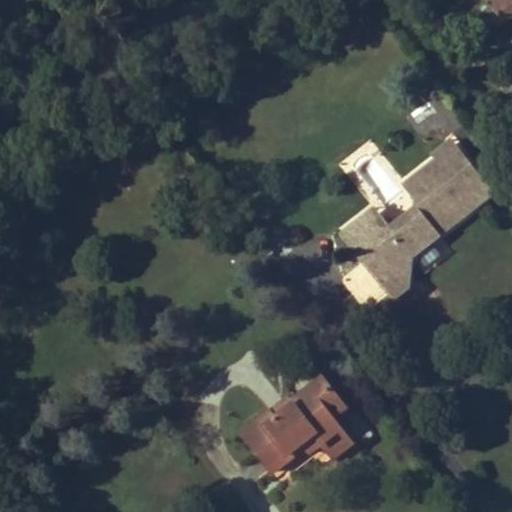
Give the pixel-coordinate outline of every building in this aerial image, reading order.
[(511,0),(489,0),(489,1),(504,22),(511,15),(511,0)] [(489,1),(474,12),(490,33),(504,22),(489,1)] [(483,176),(466,153),(438,174),(445,184),(411,209),(424,225),(419,229),(423,234),(400,252),(395,244),(377,258),(383,266),(369,277),(382,296),(390,289),(397,298),(389,304),(403,322),(418,311),(404,292),(499,221),(476,189),(473,184),(483,176)] [(486,181),(483,176),(473,184),(476,189),(486,181)] [(395,244),(385,231),(349,259),(365,280),(369,277),(383,266),(377,258),(395,244)] [(243,433),(273,474),(306,449),(303,444),(316,434),(323,444),(334,458),(353,443),(334,418),(331,413),(344,404),(324,378),(292,402),(291,403),(293,406),(276,420),(270,413),(243,433)] [(289,399),(270,413),(276,420),(293,406),(291,403),(292,402),(289,399)] [(344,404),(331,413),(334,418),(347,408),(344,404)] [(303,444),(306,449),(310,454),(323,444),(316,434),(303,444)]
